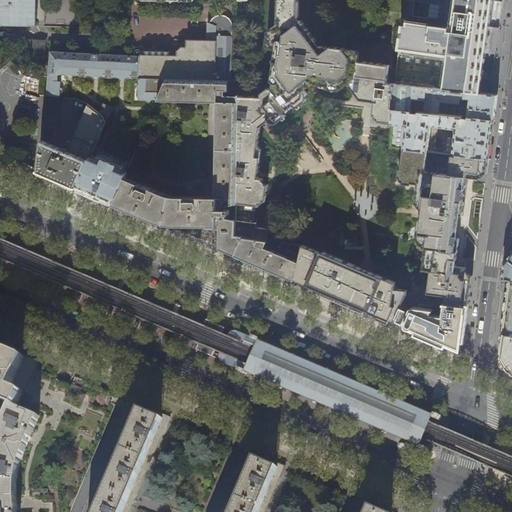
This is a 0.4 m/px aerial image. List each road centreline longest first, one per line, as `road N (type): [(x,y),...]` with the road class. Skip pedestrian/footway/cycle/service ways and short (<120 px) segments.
road 1 (primary): [(471,402),(0,203)]
road 2 (primary): [(0,292),(450,484)]
road 3 (tertiary): [(494,240),(471,402)]
road 4 (tertiary): [(511,114),(494,240)]
